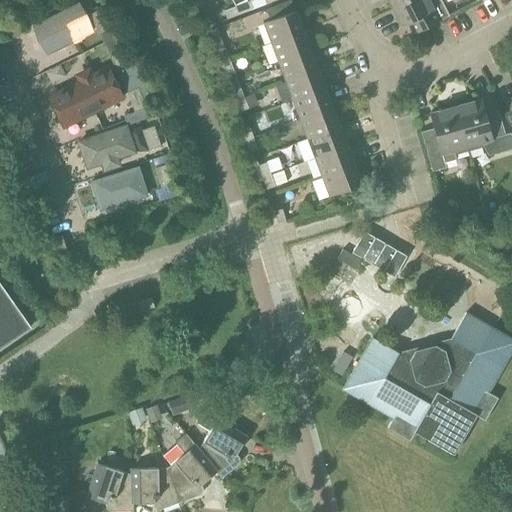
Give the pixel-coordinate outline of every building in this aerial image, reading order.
[(63,0),(25,18),(0,31),(12,54),(26,83),(119,43),(107,16),(100,0),(63,0)] [(441,0),(405,0),(397,5),(391,7),(402,27),(407,24),(407,25),(408,24),(414,35),(450,16),(441,0)] [(249,2),(237,6),(240,14),(251,10),(249,2)] [(240,14),(237,6),(225,11),(228,19),(240,14)] [(272,43),(304,31),(296,11),(265,23),(272,43)] [(279,62),(311,50),(304,31),(272,43),(279,62)] [(138,84),(119,43),(26,83),(43,118),(55,145),(149,111),(138,84)] [(267,45),(231,53),(236,70),(271,62),(267,45)] [(222,62),(230,59),(225,47),(218,50),(222,62)] [(287,81),(318,69),(311,50),(279,62),(287,81)] [(230,59),(222,62),(227,73),(234,70),(230,59)] [(294,100),(325,88),(318,69),(287,81),(294,100)] [(237,100),(245,97),(240,85),(232,88),(237,100)] [(301,119),(333,108),(325,88),(294,100),(301,119)] [(245,97),(237,100),(242,111),(249,108),(245,97)] [(456,107),(467,147),(481,144),(488,156),(511,149),(511,137),(509,133),(506,134),(499,110),(485,114),(481,100),(456,107)] [(453,151),(467,147),(456,107),(431,114),(435,128),(422,132),(433,171),(447,168),(445,161),(455,158),(453,151)] [(308,139),(340,127),(333,108),(301,119),(308,139)] [(154,122),(149,111),(55,145),(57,150),(71,186),(166,156),(154,122)] [(281,146),(300,139),(292,116),(273,123),(281,146)] [(246,140),(254,137),(250,126),(242,128),(246,140)] [(316,158),(347,146),(340,127),(308,139),(316,158)] [(250,152),(258,149),(254,137),(246,140),(250,152)] [(323,177),(354,165),(347,146),(316,158),(323,177)] [(175,184),(166,156),(71,186),(84,218),(176,189),(175,184)] [(279,172),(272,174),(268,163),(260,165),(264,177),(272,174),(279,172)] [(354,165),(323,177),(330,197),(362,185),(354,165)] [(268,189),(276,186),(272,174),(264,177),(268,189)] [(312,193),(307,177),(277,185),(281,201),(312,193)] [(275,211),(278,224),(286,222),(283,209),(275,211)] [(407,256),(365,232),(353,252),(395,277),(407,256)] [(338,259),(356,269),(361,260),(343,250),(338,259)] [(0,348),(31,327),(0,283),(0,348)] [(129,305),(132,315),(155,308),(152,298),(129,305)] [(489,393),(511,352),(511,338),(467,313),(451,339),(445,350),(436,345),(416,350),(410,360),(373,338),(343,390),(394,418),(388,428),(411,441),(416,432),(455,454),(477,415),(486,421),(499,398),(489,393)] [(169,401),(174,415),(197,406),(192,393),(169,401)] [(210,431),(199,450),(217,472),(222,479),(239,464),(240,463),(240,462),(240,461),(240,459),(239,458),(236,455),(247,437),(205,412),(197,423),(210,431)] [(169,467),(168,468),(181,504),(183,503),(182,502),(200,496),(201,495),(202,494),(203,493),(203,492),(203,490),(203,489),(203,487),(202,486),(217,472),(199,450),(186,434),(174,443),(176,445),(161,457),(169,467)] [(134,511),(133,504),(132,473),(99,464),(88,497),(107,503),(107,508),(107,509),(108,509),(108,510),(109,511),(110,511),(111,511),(112,511),(134,511)] [(132,468),(132,473),(133,504),(153,503),(155,507),(156,508),(157,509),(159,509),(161,509),(177,504),(177,505),(181,504),(168,468),(132,468)]
